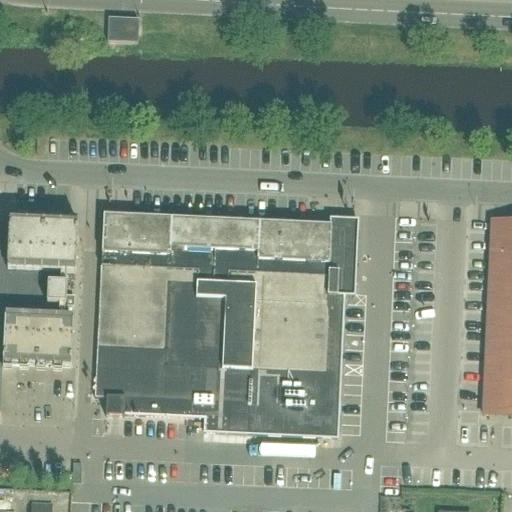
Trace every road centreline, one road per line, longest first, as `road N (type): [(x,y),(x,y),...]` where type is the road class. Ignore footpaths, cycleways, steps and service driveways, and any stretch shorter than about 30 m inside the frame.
road 1 (residential): [(511,194),(16,173),(0,164)]
road 2 (residential): [(359,463),(0,439)]
road 3 (tertiary): [(511,18),(191,0)]
